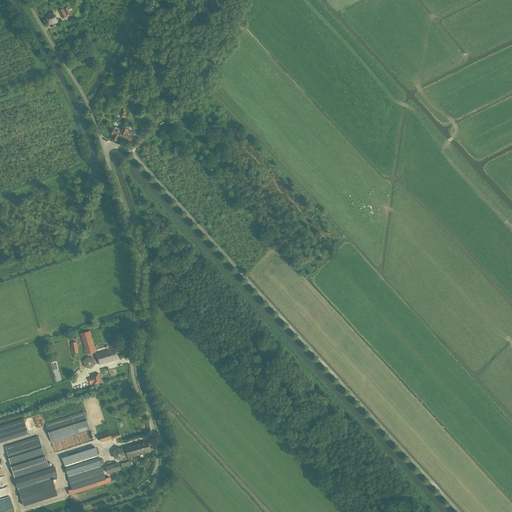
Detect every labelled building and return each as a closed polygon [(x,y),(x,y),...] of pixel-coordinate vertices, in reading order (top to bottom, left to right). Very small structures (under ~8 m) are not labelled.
[(45,18),(47,21),(50,25),(52,24),(52,25),(59,22),(58,20),(57,21),(53,13),(54,13),(53,12),(47,15),(47,16),(45,18)] [(82,61),(84,65),(94,61),(92,57),(82,61)] [(123,111),(122,111),(119,116),(126,119),(128,114),(125,113),(126,110),(124,109),(123,111)] [(117,141),(118,137),(121,138),(125,127),(122,126),(121,129),(122,129),(121,130),(115,127),(112,134),(113,135),(112,139),(117,141)] [(128,129),(125,127),(121,138),(130,142),(132,137),(133,138),(135,133),(127,130),(128,129)] [(80,334),(85,354),(95,352),(90,331),(80,334)] [(75,342),(75,339),(69,340),(72,354),(78,353),(76,342),(75,342)] [(118,359),(115,347),(96,353),(99,365),(118,359)] [(89,378),(91,384),(94,383),(94,385),(101,383),(98,373),(91,375),(92,377),(89,378)] [(84,412),(46,424),(48,432),(48,433),(51,441),(90,429),(87,420),(84,412)] [(0,442),(28,434),(23,419),(0,426),(0,442)] [(101,442),(112,438),(112,439),(121,436),(120,432),(111,435),(109,431),(98,434),(101,442)] [(147,441),(125,447),(128,458),(150,451),(147,441)] [(23,505),(57,495),(55,487),(53,482),(58,480),(57,478),(58,478),(55,470),(54,468),(49,469),(46,459),(46,460),(41,445),(40,442),(7,453),(9,459),(11,467),(15,480),(17,487),(21,498),(23,505)] [(96,448),(62,458),(69,482),(70,482),(73,493),(98,485),(97,481),(105,478),(103,471),(96,448)] [(105,467),(107,473),(120,469),(118,463),(105,467)]
